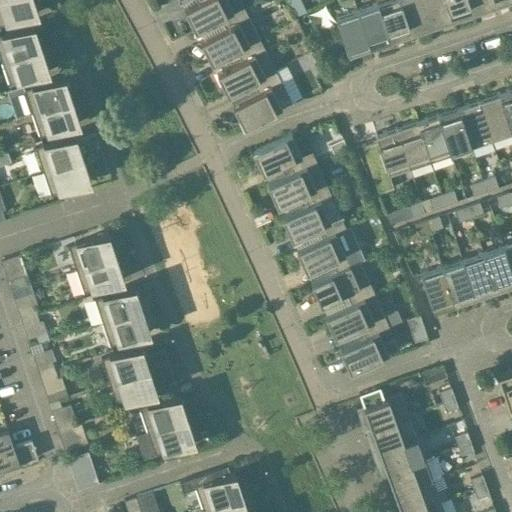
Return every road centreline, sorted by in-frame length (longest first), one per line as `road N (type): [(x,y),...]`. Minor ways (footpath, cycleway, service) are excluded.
road 1 (residential): [(494,334),(320,393),(207,155)]
road 2 (residential): [(52,483),(55,463),(0,295)]
road 3 (residential): [(207,155),(133,0)]
road 4 (residential): [(511,26),(369,74),(363,93)]
road 5 (residential): [(363,93),(207,155)]
road 6 (residential): [(363,93),(385,103),(511,60)]
